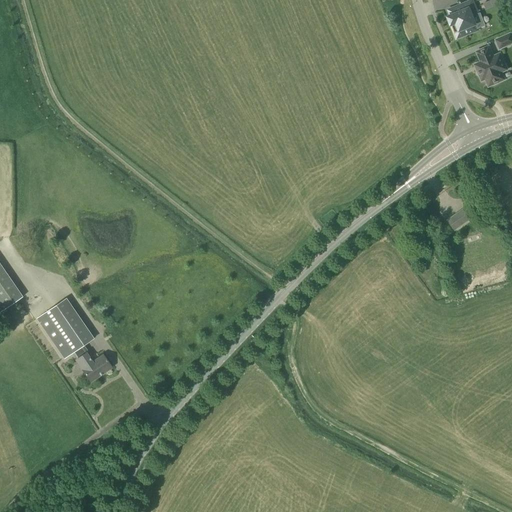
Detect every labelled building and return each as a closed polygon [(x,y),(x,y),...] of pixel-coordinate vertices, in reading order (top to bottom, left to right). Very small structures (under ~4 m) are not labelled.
[(477,31),(475,25),(472,17),(478,15),(472,1),(451,10),(453,15),(447,18),(451,26),(454,34),(455,33),(457,39),(477,31)] [(490,1),(483,4),(485,10),(493,8),(490,1)] [(499,51),(511,44),(511,35),(511,32),(494,40),(499,51)] [(493,58),(488,48),(477,53),(482,63),(475,66),(477,71),(477,72),(477,73),(477,74),(478,75),(479,75),(480,76),(482,81),(485,79),(488,86),(503,80),(500,73),(506,70),(499,55),(493,58)] [(454,230),(470,219),(463,210),(448,221),(454,230)] [(0,312),(22,298),(0,266),(0,312)] [(64,359),(91,340),(64,300),(36,319),(64,359)] [(91,363),(83,352),(75,357),(82,367),(80,369),(89,382),(110,367),(102,356),(91,363)]
